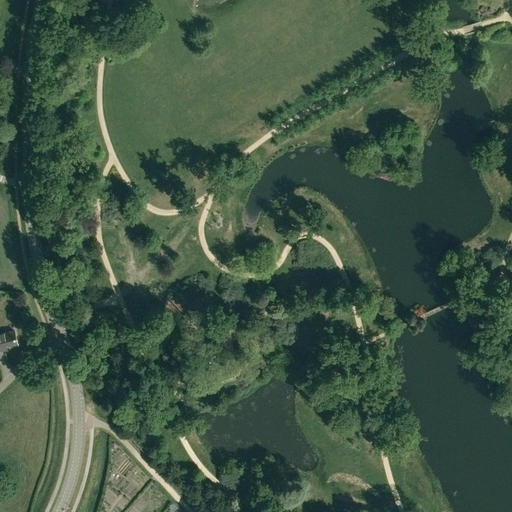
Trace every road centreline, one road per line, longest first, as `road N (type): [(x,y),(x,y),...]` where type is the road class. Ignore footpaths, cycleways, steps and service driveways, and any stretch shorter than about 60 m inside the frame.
road 1 (tertiary): [(58,511),(76,458),(76,391),(36,255),(28,183)]
road 2 (tertiary): [(28,183),(29,70),(40,0)]
